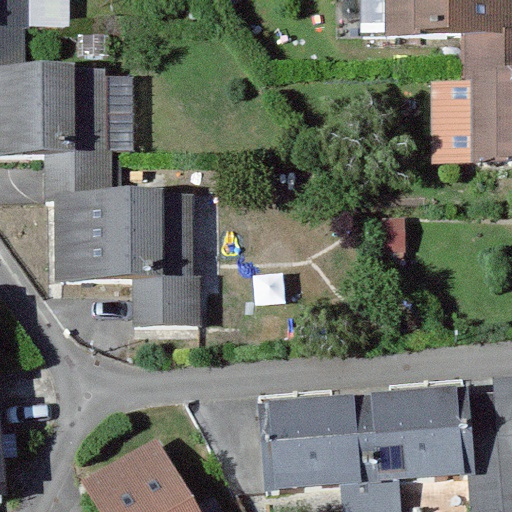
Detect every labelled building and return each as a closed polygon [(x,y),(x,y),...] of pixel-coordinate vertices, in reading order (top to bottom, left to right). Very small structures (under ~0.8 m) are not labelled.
[(0,0),(0,83),(20,83),(19,38),(13,38),(12,5),(2,5),(1,0),(0,0)] [(391,0),(392,43),(402,43),(399,0),(391,0)] [(511,0),(399,0),(402,43),(472,41),(511,39),(511,0)] [(511,39),(472,41),(472,88),(441,87),(440,166),(511,165),(511,39)] [(20,83),(0,83),(0,162),(44,162),(54,162),(55,209),(60,209),(110,207),(108,162),(101,162),(100,127),(91,127),(90,84),(20,83)] [(108,162),(132,161),(130,83),(90,84),(91,127),(100,127),(101,162),(108,162)] [(45,208),(55,209),(54,162),(44,162),(45,208)] [(110,207),(60,209),(62,288),(132,288),(143,288),(146,331),(196,330),(195,288),(189,288),(189,253),(179,253),(179,207),(110,207)] [(189,253),(188,207),(179,207),(179,253),(189,253)] [(132,288),(133,331),(146,331),(143,288),(132,288)] [(363,413),(370,486),(470,478),(473,511),(507,511),(499,432),(498,427),(466,430),(465,413),(464,406),(363,413)] [(498,427),(499,432),(511,430),(511,409),(497,411),(498,427)] [(498,427),(497,411),(465,413),(466,430),(498,427)] [(370,486),(363,413),(261,421),(260,424),(268,495),(370,486)] [(511,511),(511,430),(499,432),(507,511),(511,511)] [(186,511),(154,455),(88,493),(98,511),(186,511)]
